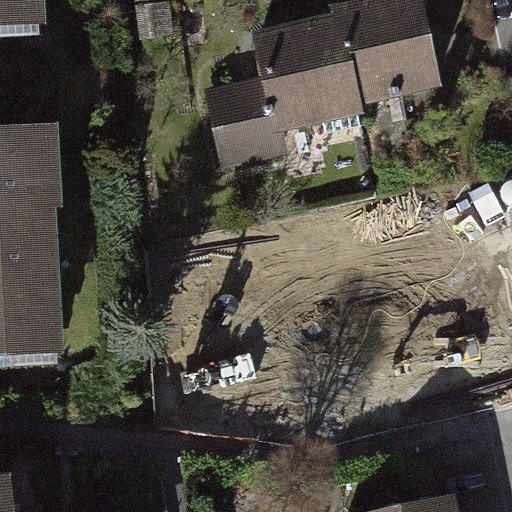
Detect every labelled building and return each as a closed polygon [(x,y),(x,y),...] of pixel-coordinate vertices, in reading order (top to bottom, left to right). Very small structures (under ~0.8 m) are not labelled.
[(0,0),(0,26),(38,25),(36,0),(0,0)] [(257,87),(203,94),(213,164),(292,153),(289,132),(359,122),(356,104),(439,92),(426,0),(344,0),(247,14),(257,87)] [(53,133),(0,135),(0,355),(55,353),(46,173),(55,173),(53,133)] [(417,253),(255,271),(267,382),(333,374),(330,348),(426,337),(417,253)] [(11,511),(9,484),(0,485),(0,511),(11,511)] [(453,511),(449,486),(348,505),(349,511),(453,511)]
